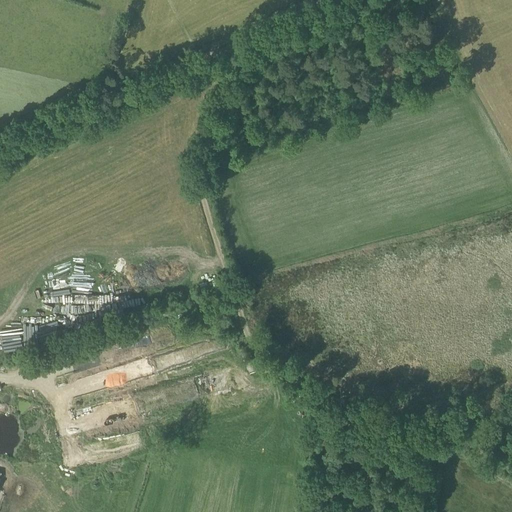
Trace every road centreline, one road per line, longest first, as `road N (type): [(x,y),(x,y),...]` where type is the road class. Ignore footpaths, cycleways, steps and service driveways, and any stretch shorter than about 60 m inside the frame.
road 1 (track): [(225,49),(228,75),(201,193),(258,359),(405,432),(436,402),(511,411)]
road 2 (track): [(0,154),(225,49)]
